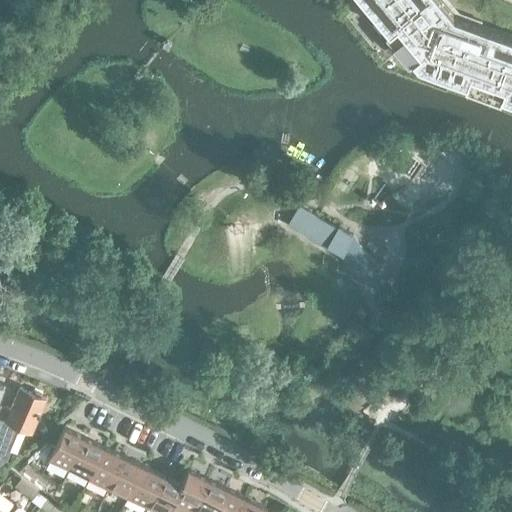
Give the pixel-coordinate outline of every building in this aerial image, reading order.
[(444,0),(367,0),(421,65),(511,97),(511,34),(457,14),(444,0)] [(342,253),(363,279),(378,267),(353,236),(354,234),(340,226),(339,228),(307,209),(297,227),(329,245),(330,244),(343,251),(342,253)] [(0,459),(6,455),(18,423),(31,428),(44,395),(18,385),(10,408),(0,404),(0,459)] [(47,458),(61,465),(68,468),(83,436),(63,426),(47,458)] [(68,468),(87,478),(103,445),(83,436),(68,468)] [(103,445),(87,478),(107,487),(122,454),(103,445)] [(126,496),(142,464),(122,454),(107,487),(126,496)] [(146,506),(161,473),(142,464),(126,496),(146,506)] [(169,509),(174,511),(190,511),(207,478),(187,468),(180,482),(181,483),(172,501),(173,501),(169,509)] [(167,511),(169,509),(173,501),(172,501),(181,483),(180,482),(161,473),(146,506),(158,511),(167,511)] [(14,485),(22,491),(28,483),(20,477),(14,485)] [(190,511),(214,511),(227,487),(207,478),(190,511)] [(53,495),(60,486),(51,479),(44,488),(53,495)] [(28,483),(22,491),(30,497),(36,490),(28,483)] [(60,486),(53,495),(61,501),(68,492),(60,486)] [(214,511),(238,511),(246,497),(227,487),(214,511)] [(246,497),(238,511),(263,511),(266,506),(246,497)]
